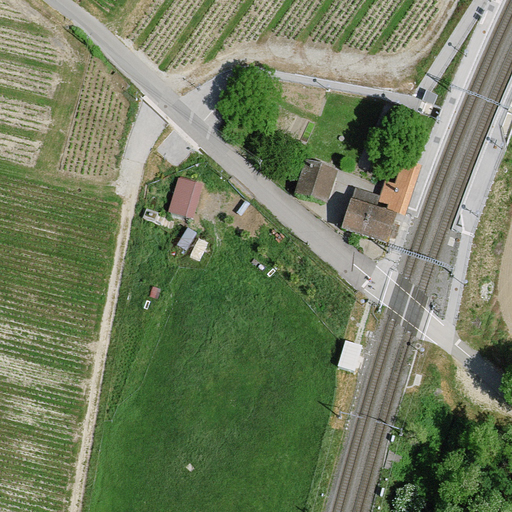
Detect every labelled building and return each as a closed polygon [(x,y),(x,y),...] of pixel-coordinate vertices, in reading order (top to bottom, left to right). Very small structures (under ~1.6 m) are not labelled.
[(440,99),(426,95),(422,106),(435,111),(440,99)] [(405,225),(408,215),(414,196),(422,173),(416,171),(404,166),(395,190),(386,186),(380,206),(389,210),(386,219),(401,224),(405,225)] [(329,211),(338,179),(306,169),(297,202),(329,211)] [(184,175),(175,211),(196,217),(206,181),(184,175)] [(367,213),(352,209),(343,238),(391,254),(401,224),(386,219),(376,216),(380,206),(370,203),(367,213)]
